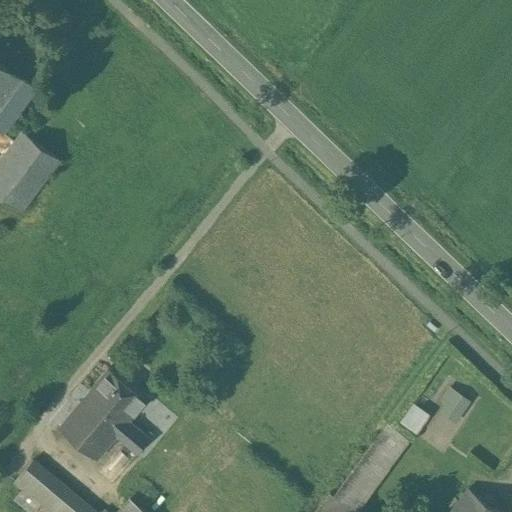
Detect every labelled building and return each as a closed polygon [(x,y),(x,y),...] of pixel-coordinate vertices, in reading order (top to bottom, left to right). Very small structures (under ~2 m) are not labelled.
[(0,62),(0,108),(22,79),(0,62)] [(37,91),(22,79),(0,108),(0,128),(5,132),(37,91)] [(24,132),(0,163),(0,193),(22,210),(61,159),(24,132)] [(430,322),(427,325),(435,331),(437,328),(430,322)] [(147,399),(109,367),(92,388),(129,419),(147,399)] [(450,387),(440,401),(445,405),(460,415),(470,401),(450,387)] [(129,419),(92,388),(60,427),(98,458),(116,436),(129,419)] [(415,402),(401,421),(417,432),(431,414),(425,410),(415,402)] [(192,403),(167,432),(212,472),(239,442),(192,403)] [(460,415),(445,405),(441,411),(455,421),(460,415)] [(151,437),(129,419),(116,436),(137,453),(151,437)] [(410,439),(388,423),(367,451),(390,468),(410,439)] [(356,511),(357,511),(390,468),(367,451),(335,496),(352,509),(356,511)] [(41,504),(50,511),(96,511),(32,460),(15,482),(23,489),(41,504)] [(501,511),(469,488),(450,511),(501,511)] [(34,511),(41,504),(23,489),(15,498),(32,511),(34,511)] [(350,511),(352,509),(335,496),(330,493),(316,511),(350,511)] [(119,511),(144,511),(130,500),(119,511)]
